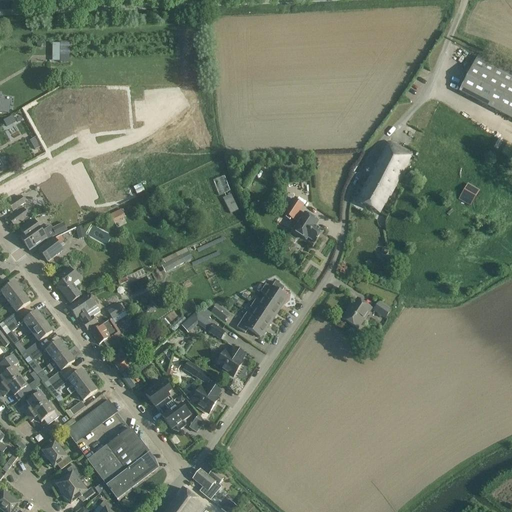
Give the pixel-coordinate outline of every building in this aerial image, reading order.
[(60,44),(60,57),(60,58),(69,58),(69,44),(60,44)] [(460,93),(469,98),(511,120),(511,75),(478,58),(460,93)] [(0,112),(9,114),(10,103),(0,101),(0,112)] [(131,130),(129,110),(119,111),(121,131),(131,130)] [(121,131),(119,111),(109,112),(111,132),(121,131)] [(111,132),(109,112),(100,113),(102,133),(111,132)] [(82,131),(73,113),(61,120),(71,137),(82,131)] [(90,114),(92,134),(102,133),(100,113),(90,114)] [(179,141),(181,143),(191,135),(178,118),(167,125),(168,127),(179,141)] [(50,126),(59,144),(71,137),(61,120),(50,126)] [(38,132),(47,150),(59,144),(50,126),(38,132)] [(179,141),(168,127),(157,136),(168,150),(179,141)] [(357,202),(365,207),(380,215),(389,198),(393,192),(413,156),(389,143),(357,202)] [(141,146),(131,149),(137,168),(147,165),(141,146)] [(128,172),(137,168),(131,149),(121,153),(128,172)] [(121,153),(112,156),(118,175),(128,172),(121,153)] [(108,178),(118,175),(112,156),(102,159),(108,178)] [(102,159),(92,163),(98,182),(108,178),(102,159)] [(224,177),(213,181),(219,196),(230,192),(224,177)] [(467,186),(461,196),(472,203),(478,193),(467,186)] [(13,212),(16,210),(20,206),(25,203),(20,196),(8,205),(13,212)] [(231,215),(238,211),(231,198),(230,196),(222,200),(230,215),(231,215)] [(303,214),(303,215),(298,212),(302,207),(293,200),(282,215),(292,222),(293,221),(297,224),(291,232),(304,241),(306,239),(313,243),(320,232),(313,228),(316,223),(303,214)] [(22,210),(20,206),(16,210),(18,213),(9,220),(14,227),(24,220),(26,223),(33,218),(28,212),(26,214),(23,209),(22,210)] [(114,224),(125,218),(121,210),(110,216),(114,224)] [(26,226),(20,230),(23,234),(25,237),(21,240),(29,251),(37,245),(46,240),(48,243),(53,240),(52,239),(67,231),(64,224),(53,229),(51,226),(42,232),(34,221),(26,226)] [(83,227),(75,229),(78,240),(86,238),(83,227)] [(46,245),(38,251),(48,263),(55,257),(63,251),(54,239),(53,240),(48,243),(46,245)] [(165,274),(180,265),(183,264),(185,263),(181,256),(178,257),(176,253),(163,259),(166,264),(161,266),(165,274)] [(182,282),(202,273),(196,259),(176,268),(182,282)] [(69,269),(66,271),(58,277),(63,283),(57,287),(70,305),(81,297),(72,285),(78,280),(69,269)] [(125,278),(117,282),(120,286),(128,283),(125,278)] [(260,293),(265,296),(263,298),(279,309),(286,298),(280,294),(284,288),(275,282),(271,288),(265,285),(263,287),(261,292),(260,293)] [(14,283),(1,294),(2,295),(9,304),(22,294),(14,283)] [(22,294),(9,304),(17,314),(30,304),(22,294)] [(78,303),(70,308),(77,319),(78,318),(79,317),(83,324),(82,324),(87,331),(89,330),(97,324),(93,318),(100,313),(96,306),(97,306),(93,300),(90,295),(85,298),(78,303)] [(273,318),(279,309),(264,299),(260,304),(255,301),(253,305),(273,318)] [(370,309),(366,306),(357,300),(350,311),(349,310),(342,320),(357,329),(370,309)] [(154,303),(146,308),(151,315),(158,309),(154,303)] [(386,320),(391,312),(378,303),(373,311),(386,320)] [(107,312),(112,321),(126,312),(121,304),(107,312)] [(231,316),(218,305),(212,313),(225,323),(231,316)] [(273,318),(253,305),(250,309),(255,312),(252,317),(267,327),(273,318)] [(37,313),(29,319),(23,323),(31,333),(45,323),(37,313)] [(267,327),(252,317),(247,314),(237,329),(245,334),(248,330),(260,338),(267,327)] [(0,325),(0,327),(3,331),(18,319),(14,315),(0,325)] [(183,317),(170,328),(173,332),(186,321),(183,317)] [(22,325),(18,319),(3,331),(7,336),(12,332),(22,325)] [(192,319),(182,327),(187,334),(197,325),(192,319)] [(97,330),(91,334),(99,346),(103,343),(107,349),(114,344),(119,340),(118,338),(120,336),(120,334),(111,320),(103,326),(97,330)] [(52,333),(45,323),(31,333),(39,343),(52,333)] [(213,326),(209,332),(220,340),(225,333),(213,326)] [(12,332),(7,336),(14,345),(19,342),(12,332)] [(10,345),(5,338),(0,341),(5,349),(10,345)] [(46,352),(53,362),(67,352),(59,342),(46,352)] [(29,358),(40,349),(36,344),(22,355),(25,360),(29,357),(29,358)] [(233,378),(240,367),(243,364),(241,362),(245,356),(233,348),(229,355),(225,352),(222,355),(220,354),(215,361),(218,362),(215,366),(233,378)] [(40,349),(29,358),(25,361),(29,366),(44,354),(40,349)] [(74,362),(67,352),(53,362),(54,363),(47,368),(50,373),(57,367),(61,372),(74,362)] [(13,355),(0,365),(0,372),(3,376),(0,378),(4,383),(0,386),(0,392),(0,393),(20,378),(14,369),(20,364),(13,355)] [(120,374),(128,368),(129,368),(122,359),(114,365),(120,374)] [(144,361),(135,369),(140,374),(149,366),(144,361)] [(188,363),(184,370),(190,374),(195,378),(207,386),(212,379),(200,371),(188,363)] [(68,382),(72,387),(67,391),(71,396),(76,392),(89,382),(81,371),(68,382)] [(47,382),(51,387),(62,378),(59,373),(47,382)] [(21,401),(26,397),(32,393),(20,378),(0,393),(4,397),(10,392),(14,398),(17,395),(21,401)] [(51,387),(47,389),(51,395),(55,392),(67,384),(62,378),(51,387)] [(83,402),(89,398),(97,392),(89,382),(76,392),(83,402)] [(163,382),(145,395),(153,406),(155,404),(160,412),(173,402),(167,395),(171,392),(163,382)] [(209,414),(216,404),(219,400),(216,399),(221,392),(209,385),(205,391),(200,388),(198,392),(196,390),(191,397),(193,399),(191,403),(209,414)] [(32,393),(26,397),(29,402),(26,404),(30,409),(24,414),(27,418),(47,403),(36,389),(32,393)] [(181,396),(176,400),(181,405),(185,401),(181,396)] [(75,444),(109,419),(117,413),(108,401),(94,412),(67,433),(75,444)] [(173,402),(160,412),(166,419),(164,420),(171,431),(175,428),(179,433),(183,430),(186,427),(183,422),(190,417),(182,407),(178,410),(173,402)] [(47,403),(27,418),(31,423),(37,418),(41,423),(44,421),(48,426),(58,418),(47,403)] [(69,411),(73,417),(85,408),(81,403),(69,411)] [(196,419),(189,429),(196,434),(204,423),(199,416),(196,419)] [(56,423),(46,431),(48,433),(51,437),(51,438),(62,430),(56,423)] [(154,462),(130,430),(108,447),(108,446),(87,462),(117,502),(158,470),(154,462)] [(20,443),(17,446),(19,449),(17,451),(20,454),(26,448),(20,443)] [(54,468),(56,467),(57,466),(61,471),(72,463),(68,457),(66,459),(55,444),(43,453),(44,454),(42,456),(47,460),(48,460),(54,468)] [(14,454),(9,461),(13,464),(18,457),(14,454)] [(210,457),(205,462),(210,466),(214,460),(210,457)] [(13,464),(9,461),(4,467),(8,470),(13,464)] [(62,497),(79,484),(76,479),(80,475),(74,466),(63,474),(67,479),(57,486),(60,490),(59,491),(62,497)] [(200,471),(193,480),(203,488),(199,493),(210,502),(216,495),(222,488),(219,486),(223,481),(220,478),(212,472),(208,477),(200,471)] [(79,484),(62,497),(67,501),(68,501),(71,505),(81,498),(85,503),(95,494),(91,489),(86,492),(79,484)] [(201,511),(204,508),(183,490),(177,498),(185,504),(183,506),(189,510),(191,509),(194,511),(201,511)] [(0,493),(0,510),(2,511),(14,511),(17,507),(19,506),(19,505),(18,505),(14,501),(11,499),(11,498),(6,493),(5,495),(4,494),(3,495),(0,493)] [(166,511),(194,511),(191,509),(189,510),(183,506),(185,504),(177,498),(166,511)] [(229,500),(221,509),(223,511),(236,511),(239,509),(229,500)] [(112,511),(115,509),(104,501),(97,510),(99,511),(112,511)]
